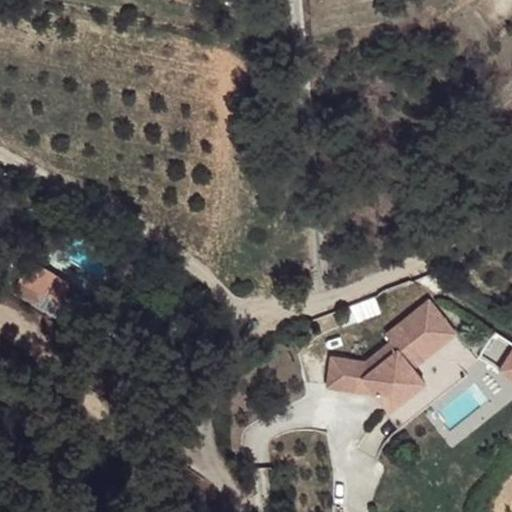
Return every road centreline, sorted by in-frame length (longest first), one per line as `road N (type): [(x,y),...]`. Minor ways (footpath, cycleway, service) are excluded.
road 1 (residential): [(253,317),(118,214),(5,153)]
road 2 (residential): [(253,317),(431,261),(511,205)]
road 3 (residential): [(250,511),(210,458),(204,401),(218,363),(253,317)]
